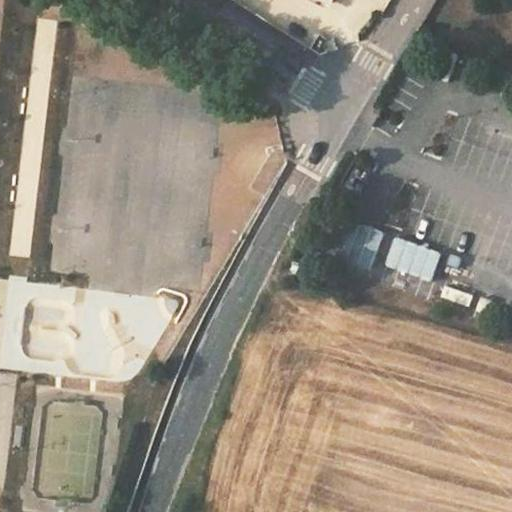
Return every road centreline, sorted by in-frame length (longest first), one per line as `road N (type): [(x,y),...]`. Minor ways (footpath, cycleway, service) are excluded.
road 1 (residential): [(151,511),(222,335),(344,107)]
road 2 (residential): [(344,107),(159,0)]
road 3 (residential): [(344,107),(411,0)]
